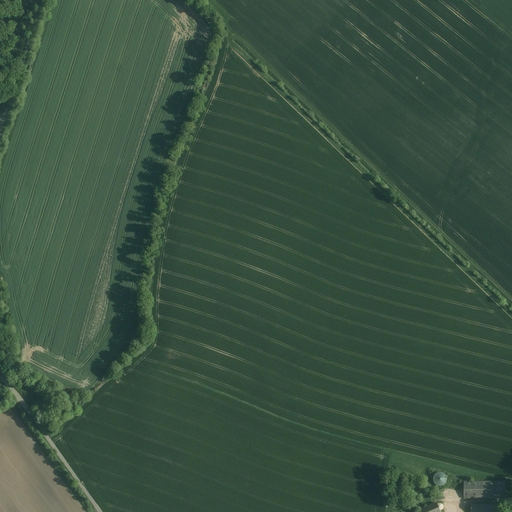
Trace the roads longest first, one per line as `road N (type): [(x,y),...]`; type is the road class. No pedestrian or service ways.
road 1 (unclassified): [(101,511),(0,376)]
road 2 (unclassified): [(0,137),(42,0)]
